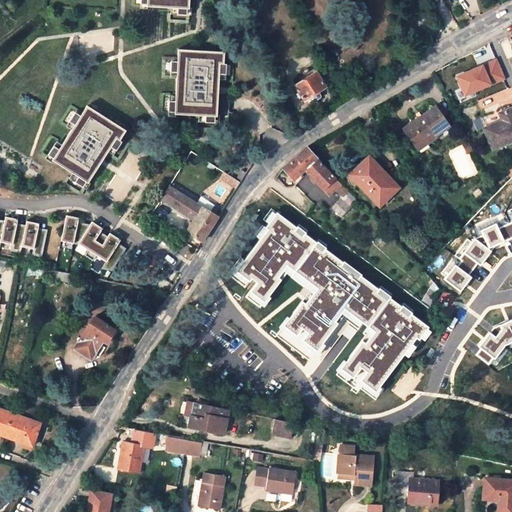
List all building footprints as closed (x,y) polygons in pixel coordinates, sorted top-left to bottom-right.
[(142,0),(142,6),(184,9),(185,0),(142,0)] [(220,51),(173,48),(170,113),(212,115),(213,89),(215,63),(219,63),(220,51)] [(454,76),(464,98),(506,80),(496,58),(454,76)] [(316,73),(295,86),(304,101),(325,87),(316,73)] [(511,114),(508,105),(480,117),(493,149),(511,140),(511,114)] [(89,106),(54,160),(89,183),(103,161),(117,138),(121,141),(128,131),(89,106)] [(409,127),(417,145),(438,135),(439,139),(453,133),(444,111),(409,127)] [(438,135),(417,145),(419,149),(420,152),(440,142),(439,139),(438,135)] [(468,154),(473,152),(470,145),(464,147),(468,154)] [(294,180),(305,170),(317,159),(307,148),(306,148),(293,160),(283,169),(294,180)] [(380,206),(389,197),(384,191),(391,184),(375,168),(378,165),(369,156),(349,175),(380,206)] [(330,184),(336,178),(317,159),(305,170),(323,190),(330,184)] [(399,187),(378,165),(375,168),(391,184),(384,191),(389,197),(399,187)] [(330,184),(335,189),(341,184),(336,178),(330,184)] [(348,192),(341,184),(335,189),(343,197),(348,192)] [(199,205),(169,186),(161,199),(194,219),(187,231),(203,241),(210,229),(219,216),(199,205)] [(342,217),(350,208),(340,199),(332,208),(342,217)] [(430,327),(278,215),(267,229),(269,230),(237,272),(250,282),(252,279),(259,284),(253,292),(266,302),(281,281),(278,279),(287,267),(319,290),(307,306),(303,304),(286,327),(299,336),(304,330),(310,334),(305,341),(319,351),(338,326),(335,324),(345,310),(376,332),(365,346),(362,344),(341,372),(354,382),(363,370),(368,374),(362,382),(377,393),(419,337),(421,339),(430,327)] [(73,218),(65,216),(60,242),(73,244),(77,223),(78,219),(73,218)] [(5,217),(4,221),(0,242),(11,245),(16,223),(16,220),(11,219),(5,217)] [(26,221),(25,225),(21,247),(33,249),(37,227),(38,224),(33,223),(26,221)] [(91,222),(89,225),(77,243),(106,261),(118,243),(120,240),(114,237),(109,233),(107,236),(100,232),(101,228),(97,225),(91,222)] [(25,225),(16,223),(11,245),(10,251),(20,253),(21,247),(25,225)] [(89,225),(77,223),(73,244),(76,245),(77,243),(89,225)] [(498,229),(496,225),(481,232),(489,249),(502,243),(511,239),(510,237),(511,236),(511,227),(511,226),(506,228),(505,226),(498,229)] [(47,230),(37,227),(33,249),(32,255),(41,257),(47,230)] [(477,240),(462,260),(472,268),(476,263),(481,267),(486,260),(492,252),(489,249),(477,240)] [(126,248),(118,243),(106,261),(101,269),(111,271),(126,248)] [(473,277),(468,273),(472,268),(462,260),(447,280),(462,292),(468,284),(473,277)] [(72,283),(74,274),(44,268),(42,276),(72,283)] [(451,315),(456,320),(460,313),(457,309),(451,315)] [(95,317),(80,340),(96,352),(97,350),(99,352),(102,347),(104,348),(115,331),(95,317)] [(505,345),(511,341),(511,320),(508,322),(500,325),(502,331),(497,338),(490,333),(484,341),(480,347),(482,349),(477,355),(489,365),(505,345)] [(96,352),(80,340),(75,348),(91,359),(93,357),(99,357),(101,355),(105,349),(104,348),(102,347),(99,352),(97,350),(96,352)] [(196,414),(191,413),(188,425),(224,432),(228,409),(198,403),(196,414)] [(40,423),(0,408),(0,433),(33,446),(40,423)] [(291,433),(293,422),(274,418),(272,429),(291,433)] [(167,448),(186,452),(189,438),(170,435),(167,448)] [(189,438),(186,452),(200,454),(203,440),(189,438)] [(146,444),(142,443),(132,441),(124,440),(119,466),(141,470),(146,444)] [(340,445),(340,453),(355,454),(356,447),(340,445)] [(340,453),(337,473),(354,474),(353,479),(353,483),(371,485),(374,456),(355,454),(340,453)] [(297,471),(270,466),(270,470),(266,487),(293,491),(297,471)] [(256,485),(266,487),(270,470),(260,468),(256,485)] [(409,471),(396,470),(395,483),(408,484),(407,501),(436,504),(438,480),(409,477),(409,471)] [(205,472),(204,480),(225,484),(226,476),(205,472)] [(511,479),(482,477),(481,495),(497,496),(497,499),(511,499),(511,479)] [(225,484),(204,480),(200,504),(221,507),(225,484)] [(108,511),(113,492),(92,489),(87,511),(108,511)] [(8,502),(0,493),(0,511),(3,510),(5,508),(6,506),(7,504),(8,502)] [(266,493),(265,500),(291,503),(292,496),(266,493)] [(511,511),(511,499),(497,499),(495,511),(511,511)]
